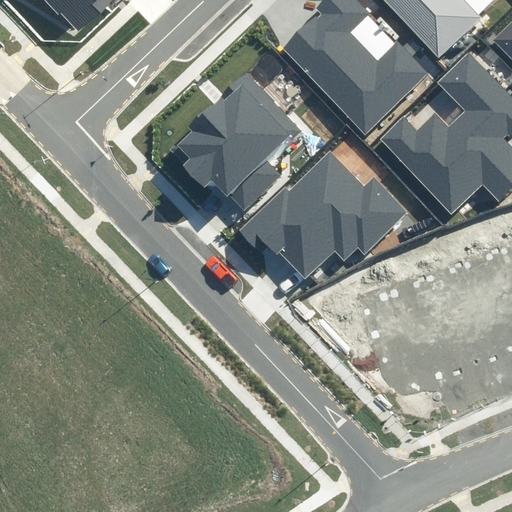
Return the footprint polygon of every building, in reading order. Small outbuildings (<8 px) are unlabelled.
[(48,0),(76,29),(107,0),(48,0)] [(371,15),(356,0),(325,0),(316,9),(320,13),(284,47),(367,132),(430,71),(396,36),(377,54),(354,31),(371,15)] [(380,0),(440,62),(487,18),(469,0),(380,0)] [(511,23),(496,39),(511,55),(511,23)] [(511,141),(511,95),(471,53),(438,85),(464,112),(447,128),(433,114),(417,129),(405,116),(380,140),(453,215),(485,185),(500,202),(511,190),(511,146),(509,144),(511,141)] [(302,130),(251,75),(178,142),(189,154),(180,163),(204,188),(211,182),(244,217),(286,179),(269,160),(302,130)] [(367,183),(332,147),(244,232),(264,254),(271,247),(303,280),(335,249),(346,260),(358,248),(368,258),(413,215),(375,175),(367,183)]
